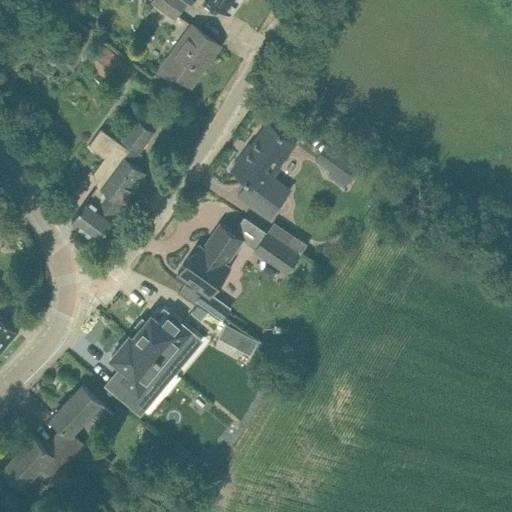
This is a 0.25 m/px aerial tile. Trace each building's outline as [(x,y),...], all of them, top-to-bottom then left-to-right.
[(187,1),(185,0),(153,0),(176,17),(187,1)] [(212,0),(230,12),(239,0),(185,0),(187,1),(191,4),(193,0),(212,0)] [(193,24),(171,56),(169,54),(156,72),(169,82),(175,73),(191,84),(202,69),(199,67),(216,41),(193,24)] [(161,88),(103,45),(89,63),(121,87),(130,74),(135,78),(131,84),(152,99),(161,88)] [(146,108),(158,116),(165,107),(162,104),(170,94),(162,87),(146,108)] [(94,171),(96,180),(111,191),(108,194),(114,199),(116,196),(123,201),(145,171),(134,162),(142,152),(139,150),(153,130),(138,119),(121,142),(101,127),(89,144),(105,156),(94,171)] [(250,144),(232,169),(248,181),(239,193),(271,216),(290,189),(270,175),(295,141),(269,122),(252,145),(250,144)] [(349,180),(360,162),(325,142),(315,160),(349,180)] [(111,191),(96,180),(97,185),(72,220),(98,240),(116,216),(113,214),(123,201),(116,196),(114,199),(108,194),(111,191)] [(244,238),(221,221),(204,246),(198,242),(178,272),(211,295),(231,266),(226,262),(244,238)] [(292,231),(284,243),(300,255),(309,242),(292,231)] [(270,252),(267,257),(288,272),(300,255),(267,232),(259,244),(270,252)] [(142,318),(129,333),(175,371),(165,362),(192,330),(166,309),(158,318),(156,316),(152,312),(145,320),(142,318)] [(0,352),(18,331),(0,315),(0,352)] [(225,322),(218,336),(234,344),(241,330),(225,322)] [(129,333),(111,356),(120,364),(128,371),(121,380),(130,387),(122,396),(141,412),(149,402),(139,393),(164,363),(174,372),(175,371),(129,333)] [(64,427),(55,437),(74,455),(84,444),(71,432),(89,413),(102,425),(113,413),(100,401),(100,400),(83,384),(53,416),(64,427)] [(74,455),(55,437),(45,447),(34,436),(4,468),(35,497),(48,484),(46,481),(61,463),(64,465),(74,455)] [(90,464),(102,475),(113,462),(101,451),(90,464)]
